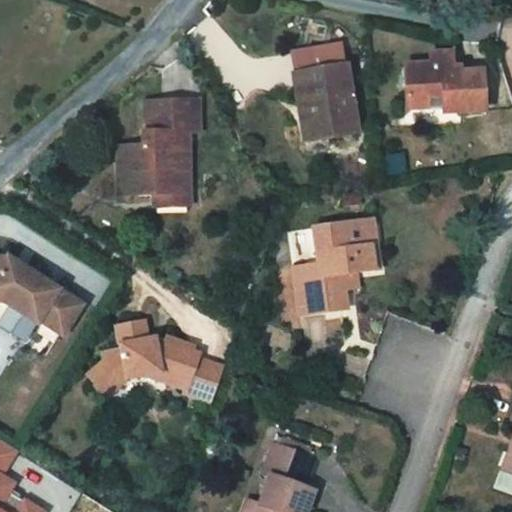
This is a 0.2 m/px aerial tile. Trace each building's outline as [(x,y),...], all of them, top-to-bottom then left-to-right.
[(427,86),(401,88),(402,132),(423,131),(423,122),(438,121),(439,135),(478,134),(477,94),(456,95),(455,90),(447,90),(446,76),(427,76),(427,86)] [(297,128),(299,147),(301,161),(323,158),(350,154),(341,88),(289,96),(293,128),(297,128)] [(116,163),(114,191),(127,191),(125,213),(147,214),(184,216),(188,156),(196,156),(197,122),(144,119),(143,147),(140,147),(140,164),(116,163)] [(113,212),(125,213),(127,191),(114,191),(113,212)] [(183,230),(184,216),(147,214),(147,229),(183,230)] [(360,247),(346,250),(350,274),(357,273),(364,271),(360,247)] [(346,250),(300,257),(305,293),(280,297),(287,344),(334,338),(332,319),(330,303),(344,300),(361,297),(357,273),(350,274),(346,250)] [(7,256),(0,256),(0,300),(2,300),(27,314),(36,299),(46,305),(40,318),(65,332),(83,301),(25,267),(23,271),(17,268),(15,261),(7,256)] [(364,271),(357,273),(361,297),(368,296),(364,271)] [(36,299),(27,314),(37,320),(40,318),(46,305),(36,299)] [(345,316),(344,300),(330,303),(332,319),(345,316)] [(2,311),(0,316),(0,327),(22,335),(28,320),(2,311)] [(211,398),(223,364),(197,355),(198,350),(192,347),(193,343),(166,333),(165,338),(155,346),(147,340),(142,317),(115,322),(119,345),(101,349),(102,356),(87,370),(105,391),(125,374),(145,370),(185,385),(183,388),(211,398)] [(511,401),(503,427),(510,429),(504,445),(511,448),(511,467),(509,477),(511,478),(511,401)] [(15,485),(1,476),(16,453),(0,443),(0,511),(44,511),(45,511),(24,499),(16,511),(4,511),(0,510),(15,485)] [(511,448),(504,445),(495,472),(509,477),(511,467),(511,448)] [(261,494),(254,511),(303,511),(305,509),(297,505),(305,477),(265,464),(255,492),(261,494)] [(511,505),(511,478),(509,477),(495,472),(487,497),(511,505)]
